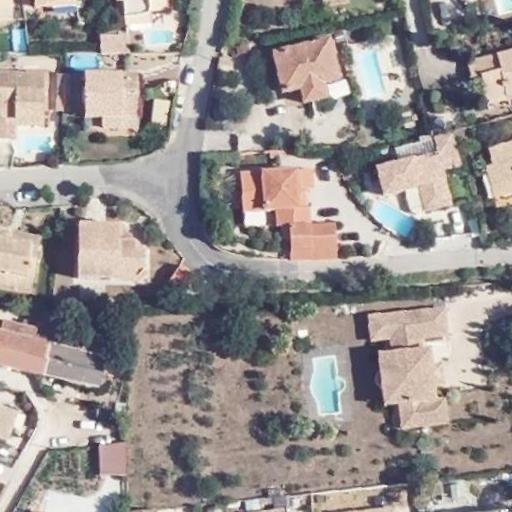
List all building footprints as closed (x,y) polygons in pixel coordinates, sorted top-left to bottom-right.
[(0,0),(0,11),(13,11),(12,0),(0,0)] [(34,0),(35,9),(53,8),(52,2),(77,0),(76,0),(34,0)] [(52,2),(53,8),(77,6),(77,0),(52,2)] [(149,0),(115,0),(115,3),(123,2),(125,19),(151,16),(151,12),(149,0)] [(169,11),(167,0),(149,0),(151,12),(169,11)] [(123,2),(115,3),(117,19),(125,19),(123,2)] [(152,29),(151,16),(125,19),(126,32),(152,29)] [(129,55),(128,38),(100,38),(102,55),(129,55)] [(329,42),(275,54),(283,93),(301,89),(304,104),(326,99),(323,84),(338,81),(329,42)] [(503,87),(506,96),(511,94),(511,52),(467,62),(471,79),(481,76),(484,91),(503,87)] [(0,121),(16,122),(15,126),(44,128),(45,76),(0,74),(0,121)] [(138,92),(138,74),(84,75),(85,119),(102,119),(102,124),(122,124),(122,119),(139,119),(138,92)] [(486,101),(506,96),(503,87),(484,91),(486,101)] [(214,106),(213,109),(212,111),(213,114),(213,116),(215,119),(219,121),(221,122),(224,122),(227,121),(228,120),(230,118),(231,117),(232,114),(232,111),(231,107),(230,105),(228,103),(227,103),(224,102),(222,102),(219,102),(217,103),(215,104),(214,106)] [(122,124),(102,124),(102,130),(139,129),(139,119),(122,119),(122,124)] [(0,139),(15,140),(15,126),(16,122),(0,121),(0,139)] [(461,167),(451,132),(432,138),(432,139),(394,148),(398,163),(377,168),(383,197),(405,191),(419,188),(426,212),(451,206),(442,172),(461,167)] [(511,142),(489,149),(493,165),(503,198),(511,195),(511,142)] [(503,198),(493,165),(486,167),(495,200),(503,198)] [(292,262),(311,261),(309,226),(310,226),(310,206),(308,207),(300,207),(299,190),(308,190),(313,189),(312,169),(240,173),(242,205),(263,204),(263,211),(277,210),(276,226),(282,226),(282,239),(290,239),(290,251),(292,251),(292,262)] [(419,188),(405,191),(410,211),(415,214),(426,212),(419,188)] [(300,207),(308,207),(308,190),(299,190),(300,207)] [(243,213),(263,211),(263,204),(242,205),(243,213)] [(120,242),(120,225),(79,225),(77,280),(119,281),(119,269),(145,271),(145,252),(136,242),(120,242)] [(136,242),(120,225),(120,242),(136,242)] [(311,261),(337,260),(336,225),(321,226),(315,226),(310,226),(309,226),(311,261)] [(0,273),(34,279),(41,238),(0,231),(0,273)] [(181,264),(168,283),(183,294),(196,276),(181,264)] [(119,269),(119,281),(136,281),(145,271),(119,269)] [(0,273),(0,286),(32,291),(34,279),(0,273)] [(445,308),(384,315),(387,341),(390,340),(392,354),(388,354),(394,405),(399,405),(402,429),(447,424),(444,400),(435,401),(433,386),(431,366),(429,350),(423,351),(422,339),(448,336),(445,308)] [(116,332),(129,332),(129,309),(115,309),(116,332)] [(387,341),(384,315),(369,317),(372,342),(387,341)] [(47,367),(44,376),(101,390),(109,359),(35,341),(38,331),(0,321),(0,365),(26,372),(28,363),(47,367)] [(394,405),(388,354),(379,356),(384,406),(394,405)] [(26,372),(44,376),(47,367),(28,363),(26,372)] [(441,365),(431,366),(433,386),(443,385),(441,365)] [(0,441),(7,444),(15,414),(0,408),(0,441)] [(100,474),(126,474),(125,444),(99,447),(100,474)] [(291,508),(289,496),(245,500),(246,511),(261,511),(287,508),(291,508)]
